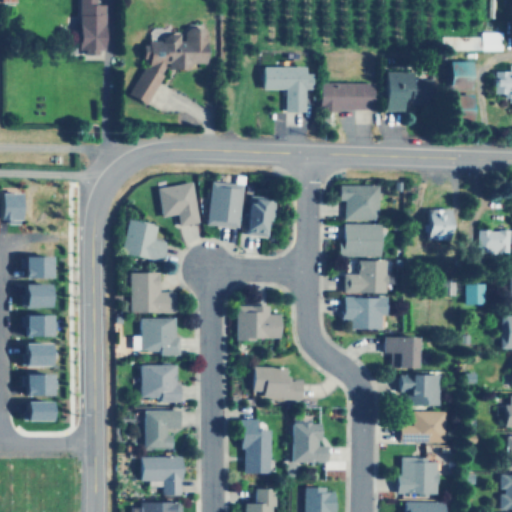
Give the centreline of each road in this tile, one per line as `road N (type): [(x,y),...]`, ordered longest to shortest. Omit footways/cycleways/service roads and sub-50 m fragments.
road 1 (secondary): [(511,160),(156,149),(106,173)]
road 2 (residential): [(357,511),(357,383),(306,330),(305,153)]
road 3 (secondary): [(106,173),(91,233),(93,511)]
road 4 (residential): [(304,271),(209,269),(211,511)]
road 5 (residential): [(0,248),(4,451)]
